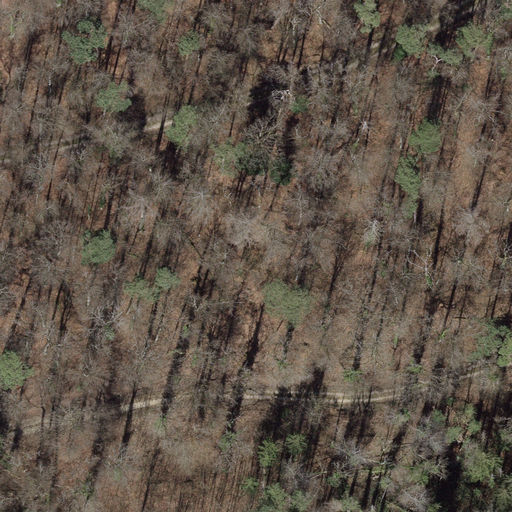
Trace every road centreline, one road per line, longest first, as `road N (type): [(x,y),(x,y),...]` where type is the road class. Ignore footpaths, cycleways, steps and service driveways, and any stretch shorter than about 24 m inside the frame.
road 1 (track): [(0,433),(158,394),(368,396),(511,358)]
road 2 (track): [(481,0),(317,77),(0,165)]
